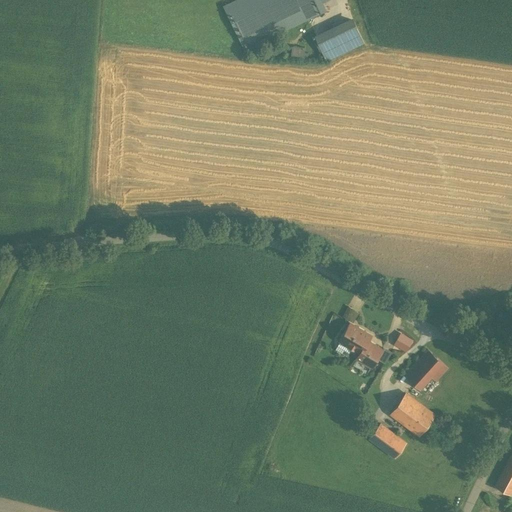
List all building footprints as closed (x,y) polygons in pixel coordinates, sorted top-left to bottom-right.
[(249,0),(226,11),(237,34),(278,15),(308,0),(249,0)] [(325,10),(320,0),(308,0),(278,15),(237,34),(244,49),(325,10)] [(353,20),(316,38),(326,59),(363,42),(353,20)] [(293,46),(292,56),(306,58),(307,53),(304,53),(304,48),(293,46)] [(349,304),(344,315),(356,320),(361,310),(349,304)] [(371,335),(349,323),(339,341),(359,353),(360,353),(367,341),(371,335)] [(400,332),(393,344),(406,351),(413,339),(400,332)] [(381,349),(367,341),(360,353),(359,353),(356,358),(371,366),(381,349)] [(427,350),(404,375),(419,389),(430,377),(435,381),(448,368),(436,357),(427,350)] [(440,419),(405,393),(390,413),(419,435),(427,424),(433,428),(440,419)] [(405,442),(380,423),(369,439),(395,457),(405,442)] [(511,452),(494,486),(510,495),(511,490),(511,452)]
